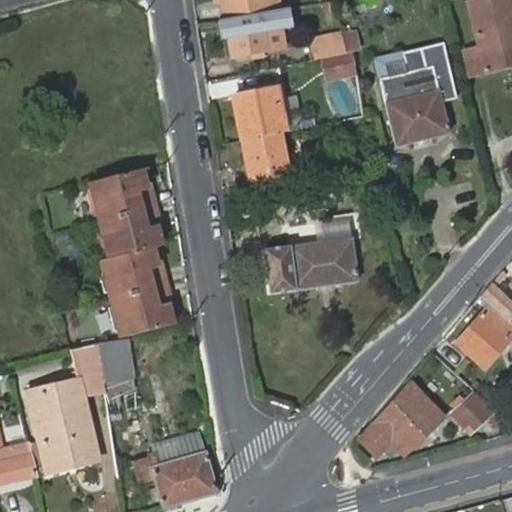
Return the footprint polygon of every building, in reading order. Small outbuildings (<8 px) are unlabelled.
[(278,0),(223,0),(224,0),(227,20),(278,10),(280,10),(278,0)] [(378,0),(351,0),(353,13),(380,10),(378,0)] [(511,0),(479,0),(468,3),(479,48),(464,51),(469,76),(511,65),(511,0)] [(227,20),(234,58),(285,49),(278,10),(227,20)] [(322,58),(345,53),(342,39),(314,44),(316,58),(322,58)] [(393,146),(446,134),(439,104),(455,100),(443,45),(402,53),(406,74),(378,80),(393,146)] [(354,51),(348,52),(345,53),(322,58),(326,79),(357,73),(354,51)] [(374,59),(378,80),(406,74),(402,53),(374,59)] [(330,88),(337,116),(356,111),(349,84),(330,88)] [(282,133),(287,132),(278,87),(234,97),(243,141),(282,133)] [(282,133),(243,141),(252,182),(290,174),(282,133)] [(143,182),(139,168),(89,181),(109,259),(151,247),(160,245),(156,230),(151,232),(149,224),(159,222),(150,188),(141,190),(139,183),(143,182)] [(148,181),(143,182),(139,183),(141,190),(150,188),(148,181)] [(151,232),(156,230),(161,229),(159,222),(149,224),(151,232)] [(320,229),(323,242),(350,237),(348,224),(320,229)] [(272,295),(358,281),(350,237),(323,242),(265,252),(272,295)] [(151,247),(109,259),(100,261),(121,337),(171,324),(167,306),(163,307),(162,300),(168,299),(161,270),(153,272),(151,266),(156,265),(151,247)] [(159,264),(156,265),(151,266),(153,272),(161,270),(159,264)] [(511,302),(493,286),(483,297),(492,305),(511,323),(511,268),(509,272),(511,275),(511,302)] [(163,307),(167,306),(170,305),(168,299),(162,300),(163,307)] [(511,323),(492,305),(458,343),(486,368),(509,343),(511,353),(511,323)] [(129,340),(97,344),(103,384),(135,380),(129,340)] [(96,344),(66,352),(74,383),(42,391),(46,411),(34,414),(46,464),(71,457),(73,469),(97,463),(83,401),(104,396),(96,344)] [(389,444),(399,452),(405,457),(443,413),(411,384),(361,441),(375,459),(382,452),(389,444)] [(46,411),(42,391),(30,394),(34,414),(46,411)] [(474,395),(457,412),(470,426),(466,430),(470,434),(485,420),(493,427),(499,422),(474,395)] [(470,426),(457,412),(452,416),(466,430),(470,426)] [(0,484),(32,476),(25,445),(4,450),(0,437),(0,484)] [(217,494),(215,491),(201,441),(186,445),(188,457),(157,466),(154,453),(145,456),(146,459),(134,463),(140,483),(153,480),(162,510),(217,494)] [(391,461),(399,452),(389,444),(382,452),(391,461)] [(188,457),(186,445),(154,453),(157,466),(188,457)] [(48,475),(73,469),(71,457),(46,464),(48,475)]
